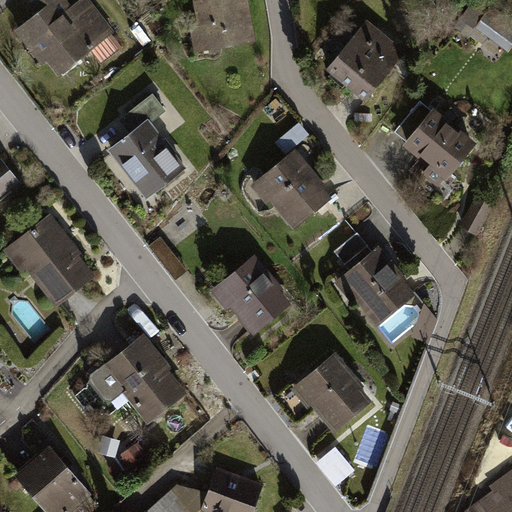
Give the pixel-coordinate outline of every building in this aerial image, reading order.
[(80,0),(73,6),(68,0),(37,0),(34,3),(27,8),(33,17),(16,31),(43,65),(47,62),(58,76),(115,30),(91,0),(80,0)] [(195,0),(193,0),(198,27),(191,29),(196,53),(257,41),(248,0),(195,0)] [(511,18),(491,11),(482,37),(511,47),(511,18)] [(342,52),(327,70),(366,103),(408,54),(368,21),(342,52)] [(119,120),(130,134),(134,131),(149,119),(152,123),(166,113),(153,95),(119,120)] [(407,143),(433,112),(420,102),(395,132),(407,143)] [(407,143),(405,146),(430,166),(423,174),(438,187),(445,179),(449,183),(480,145),(459,128),(435,109),(433,112),(407,143)] [(188,170),(152,123),(149,119),(134,131),(130,134),(107,151),(146,202),(188,170)] [(300,122),(276,142),(286,154),(310,134),(300,122)] [(298,150),(253,186),(267,204),(270,202),(294,231),(333,200),(323,187),(326,185),(319,177),(298,150)] [(0,195),(20,180),(0,155),(0,195)] [(476,198),(461,226),(478,235),(493,208),(476,198)] [(53,212),(4,250),(22,272),(28,267),(58,306),(98,275),(83,257),(87,254),(77,242),(53,212)] [(358,233),(335,251),(345,264),(368,246),(358,233)] [(161,237),(150,246),(175,279),(187,271),(161,237)] [(378,250),(337,284),(352,302),(357,298),(379,326),(416,295),(400,276),(378,250)] [(255,255),(211,292),(227,311),(232,307),(255,335),(291,305),(282,293),(285,291),(279,284),(255,255)] [(148,333),(94,374),(93,381),(106,400),(114,402),(126,392),(151,425),(191,394),(172,372),(174,369),(166,359),(148,333)] [(338,352),(292,390),(308,410),(311,407),(336,436),(375,404),(364,390),(367,388),(361,381),(338,352)] [(120,441),(106,438),(102,454),(116,458),(120,441)] [(140,443),(120,457),(128,469),(148,455),(140,443)] [(338,484),(358,470),(342,446),(321,460),(338,484)] [(53,448),(17,476),(46,511),(97,511),(101,509),(64,463),(53,448)] [(203,510),(202,511),(253,511),(264,484),(239,475),(218,468),(209,494),(203,510)] [(491,494),(466,510),(465,511),(511,511),(511,469),(486,487),(491,494)] [(178,485),(148,511),(199,511),(203,510),(209,494),(178,485)]
